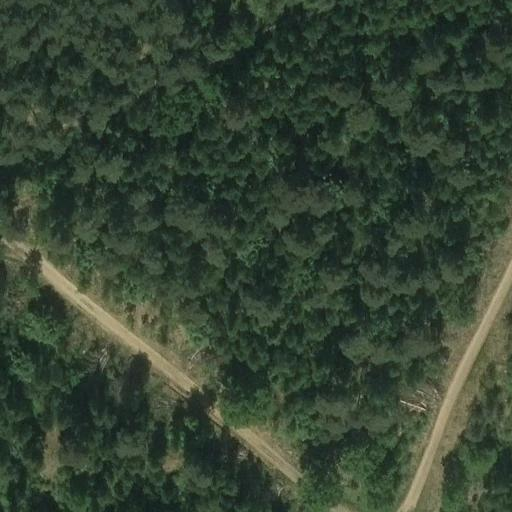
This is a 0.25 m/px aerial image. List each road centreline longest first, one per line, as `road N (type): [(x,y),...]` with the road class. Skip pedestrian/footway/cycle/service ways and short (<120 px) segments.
road 1 (track): [(371,511),(0,211)]
road 2 (track): [(399,511),(511,270)]
